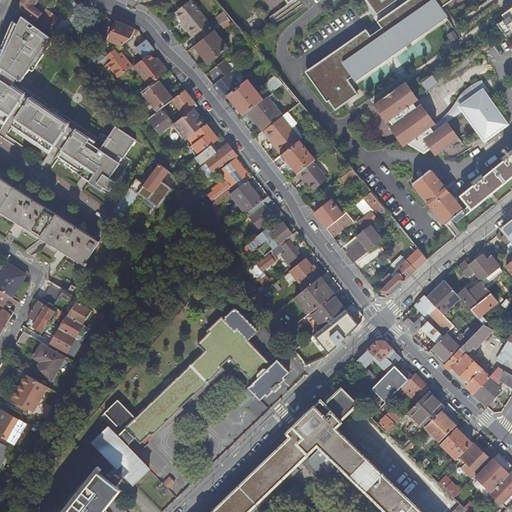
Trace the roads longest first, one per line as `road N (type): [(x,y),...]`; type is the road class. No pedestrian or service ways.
road 1 (residential): [(380,320),(191,73),(142,21),(102,0)]
road 2 (residential): [(182,511),(380,320)]
road 3 (residential): [(511,209),(380,320)]
road 4 (residential): [(500,435),(380,320)]
road 5 (residential): [(0,353),(36,283),(34,272),(0,247)]
